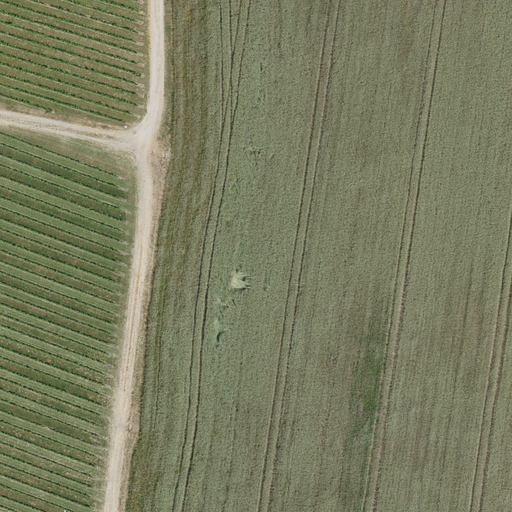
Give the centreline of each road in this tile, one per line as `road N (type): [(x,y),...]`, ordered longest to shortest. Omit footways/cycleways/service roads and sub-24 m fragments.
road 1 (track): [(112,511),(146,144)]
road 2 (track): [(159,0),(146,144),(0,117)]
